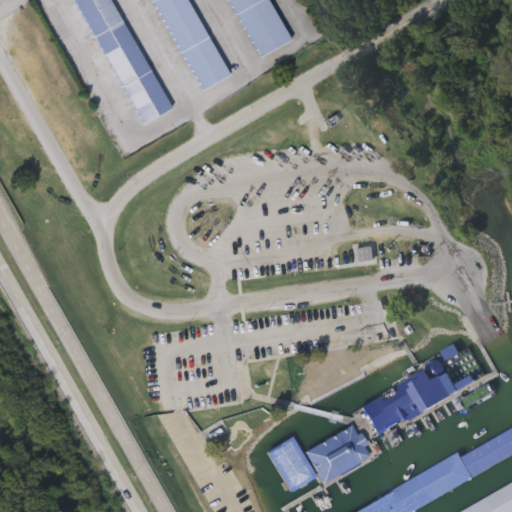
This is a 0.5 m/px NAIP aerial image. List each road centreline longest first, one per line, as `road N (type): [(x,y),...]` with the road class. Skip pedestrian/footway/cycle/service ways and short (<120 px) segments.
road 1 (residential): [(445,0),(141,183),(117,208),(107,246),(120,291),(157,313),(455,271)]
road 2 (primary): [(166,511),(0,217)]
road 3 (primary): [(0,265),(139,511)]
road 4 (residential): [(109,227),(81,199),(0,56)]
